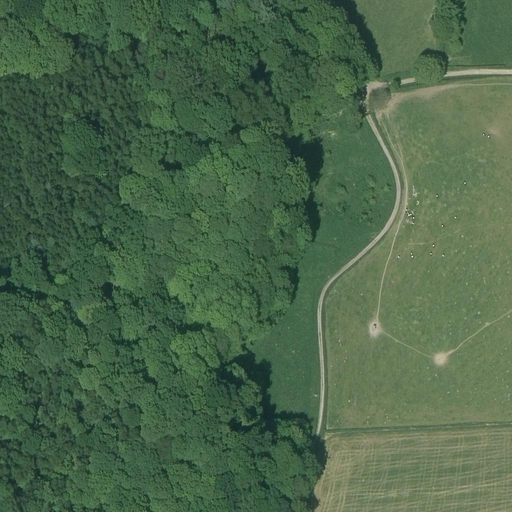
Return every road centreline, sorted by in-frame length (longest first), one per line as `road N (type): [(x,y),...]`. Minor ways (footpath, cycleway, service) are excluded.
road 1 (track): [(365,85),(397,202),(383,231),(320,297),(320,409),(293,511)]
road 2 (track): [(511,72),(365,85)]
